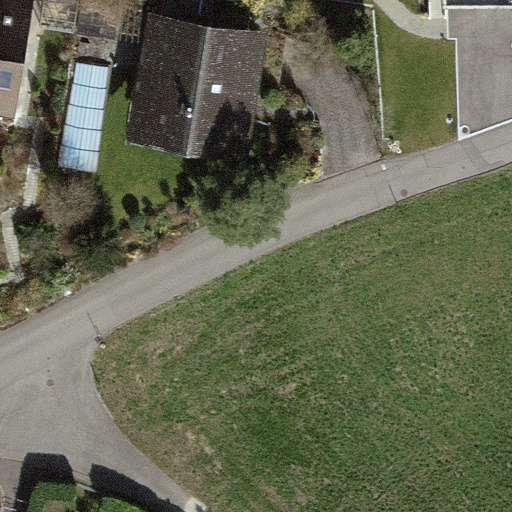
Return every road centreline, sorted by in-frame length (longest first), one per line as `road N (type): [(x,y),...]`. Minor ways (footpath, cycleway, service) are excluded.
road 1 (residential): [(0,393),(45,378),(118,312),(511,152)]
road 2 (track): [(187,511),(45,378)]
